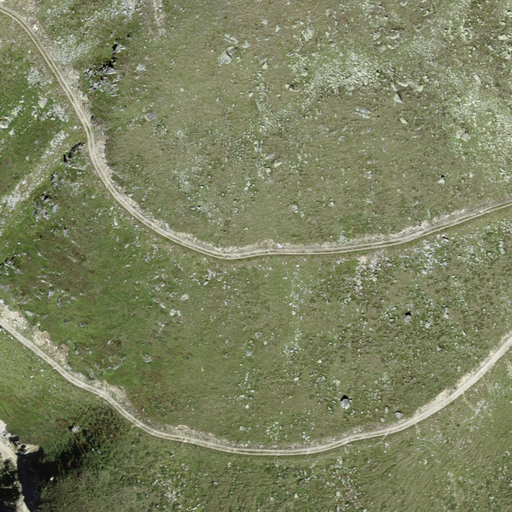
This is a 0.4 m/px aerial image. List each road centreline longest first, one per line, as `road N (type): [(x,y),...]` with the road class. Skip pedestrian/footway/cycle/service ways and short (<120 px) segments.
road 1 (track): [(0,8),(21,19),(79,108),(107,185),(135,214),(200,250),(235,256),(392,244),(511,201)]
road 2 (track): [(511,342),(453,396),(404,426),(313,450),(239,452),(148,431),(0,323)]
